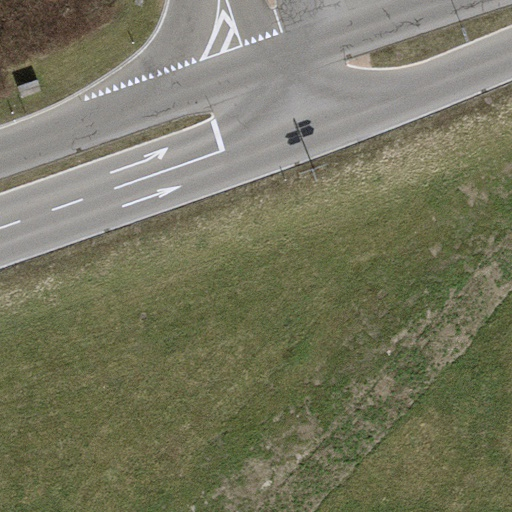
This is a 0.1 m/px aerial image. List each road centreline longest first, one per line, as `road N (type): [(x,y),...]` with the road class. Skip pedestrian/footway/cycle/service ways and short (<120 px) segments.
road 1 (secondary): [(256,100),(0,191)]
road 2 (secondary): [(511,13),(352,69)]
